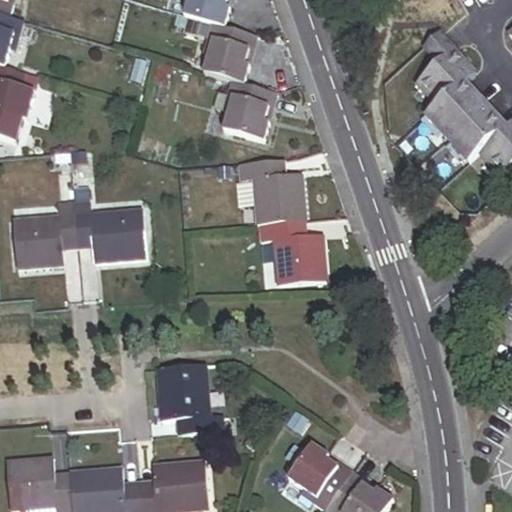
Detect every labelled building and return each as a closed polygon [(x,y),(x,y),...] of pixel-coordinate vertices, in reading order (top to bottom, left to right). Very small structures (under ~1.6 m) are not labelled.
[(9,8),(11,0),(0,0),(0,20),(10,24),(14,10),(9,8)] [(172,0),(168,16),(184,20),(189,0),(172,0)] [(226,12),(229,0),(189,0),(184,20),(211,28),(226,31),(231,13),(226,12)] [(0,71),(6,73),(16,39),(21,40),(24,28),(10,24),(0,20),(0,71)] [(245,89),(250,70),(246,69),(254,39),(226,31),(211,28),(208,41),(213,43),(209,58),(203,78),(231,85),(245,89)] [(454,56),(439,39),(424,53),(439,70),(454,56)] [(464,88),(475,78),(454,56),(439,70),(417,90),(438,113),(464,88)] [(157,87),(169,91),(175,73),(163,68),(157,87)] [(23,124),(28,109),(31,110),(39,82),(6,73),(0,71),(0,142),(14,146),(20,123),(23,124)] [(265,127),(273,97),(245,89),(231,85),(227,99),(233,100),(228,117),(223,135),(264,146),(269,128),(265,127)] [(447,145),(485,110),(464,88),(438,113),(427,123),(447,145)] [(219,96),(214,114),(228,117),(233,100),(227,99),(219,96)] [(478,157),(505,132),(485,110),(447,145),(467,167),(478,157)] [(499,179),(511,166),(511,125),(505,132),(478,157),(499,179)] [(306,226),(303,179),(280,181),(279,166),(238,169),(239,184),(254,183),(257,230),(301,227),(306,226)] [(90,205),(89,191),(73,193),(74,206),(90,205)] [(147,264),(143,213),(91,218),(90,205),(74,206),(77,247),(93,246),(95,268),(147,264)] [(64,270),(62,249),(77,247),(74,206),(59,207),(60,221),(14,224),(18,274),(64,270)] [(327,287),(324,240),(302,241),(301,227),(257,230),(258,245),(274,244),(277,291),(327,287)] [(360,299),(359,283),(336,284),(337,300),(360,299)] [(207,370),(157,374),(162,427),(183,425),(184,441),(224,438),(223,422),(211,423),(207,370)] [(319,511),(328,511),(350,480),(327,464),(329,461),(312,449),(288,484),(317,504),(314,508),(319,511)] [(72,511),(70,486),(54,487),(52,465),(7,468),(9,511),(72,511)] [(208,511),(206,467),(153,471),(155,493),(139,494),(140,511),(208,511)] [(140,511),(139,494),(124,495),(123,473),(69,477),(70,486),(72,511),(140,511)] [(388,511),(394,505),(377,493),(375,497),(350,480),(328,511),(388,511)]
